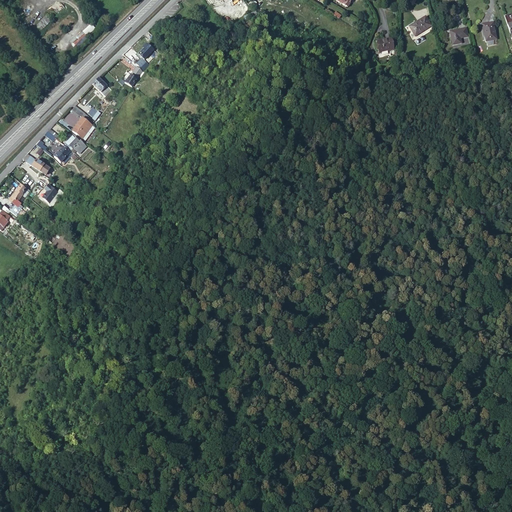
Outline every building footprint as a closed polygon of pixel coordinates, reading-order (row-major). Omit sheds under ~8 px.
[(412,29),(427,19),(424,14),(416,15),(407,21),(412,29)] [(47,16),(37,25),(41,30),(51,21),(47,16)] [(482,25),(487,43),(488,43),(493,42),(497,41),(492,23),(482,25)] [(467,35),(465,28),(452,31),(452,33),(449,34),(452,44),(461,42),(460,37),(467,35)] [(144,34),(150,40),(153,37),(147,31),(144,34)] [(83,32),(76,37),(78,40),(74,43),(77,47),(88,39),(83,32)] [(141,57),(136,63),(141,66),(146,60),(143,58),(148,52),(152,56),(155,53),(144,43),(141,46),(142,48),(137,53),(141,57)] [(393,53),(392,43),(379,44),(380,54),(393,53)] [(125,82),(124,83),(131,87),(142,70),(136,66),(125,82)] [(105,98),(111,91),(97,79),(91,85),(98,91),(97,92),(99,94),(100,93),(105,98)] [(75,107),(72,111),(73,112),(80,117),(83,119),(86,115),(75,107)] [(99,112),(95,110),(91,116),(94,118),(99,112)] [(102,115),(99,112),(94,118),(93,119),(96,121),(102,115)] [(83,119),(88,123),(92,119),(86,115),(83,119)] [(72,130),(81,138),(92,126),(88,123),(83,119),(72,130)] [(50,130),(48,133),(52,137),(56,139),(58,137),(50,130)] [(44,135),(50,139),(54,142),(56,139),(52,137),(48,133),(47,132),(44,135)] [(73,138),(64,146),(70,150),(74,153),(77,150),(79,152),(84,146),(79,141),(78,142),(73,138)] [(70,150),(64,146),(53,157),(59,163),(63,160),(64,158),(64,157),(70,150)] [(64,157),(64,158),(63,160),(66,162),(74,153),(70,150),(64,157)] [(30,156),(25,162),(31,166),(35,160),(30,156)] [(35,160),(31,166),(45,176),(49,170),(43,166),(43,165),(35,160)] [(56,192),(47,185),(44,190),(46,192),(42,198),(48,203),(56,192)] [(9,201),(8,204),(12,207),(14,204),(15,205),(24,194),(23,193),(25,191),(19,186),(8,200),(9,201)] [(59,190),(56,192),(48,203),(47,205),(51,208),(63,193),(59,190)] [(15,205),(14,204),(12,207),(16,209),(26,196),(24,194),(15,205)] [(10,210),(9,211),(16,217),(20,212),(16,209),(12,207),(10,210)] [(0,212),(0,230),(1,231),(7,222),(6,222),(9,218),(1,212),(0,212)]
